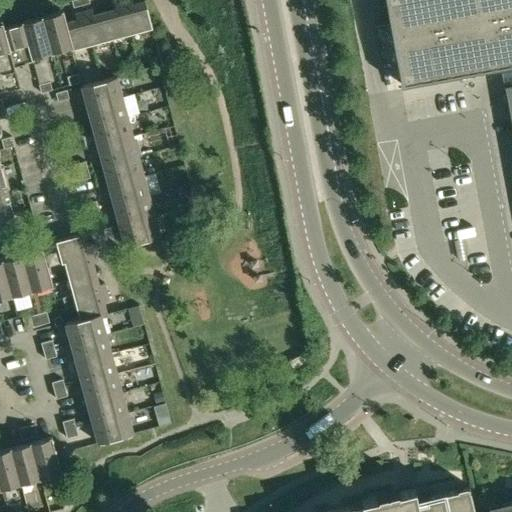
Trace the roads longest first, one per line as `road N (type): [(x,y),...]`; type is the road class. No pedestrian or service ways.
road 1 (primary): [(270,0),(322,266),(344,313),(387,367)]
road 2 (primary): [(416,339),(368,281),(335,212),(294,0)]
road 3 (residential): [(0,248),(71,228),(10,0)]
road 4 (tertiary): [(121,511),(156,489),(298,438),(387,367)]
road 5 (primary): [(387,367),(447,408),(511,430)]
road 6 (residential): [(48,407),(22,310),(0,316)]
